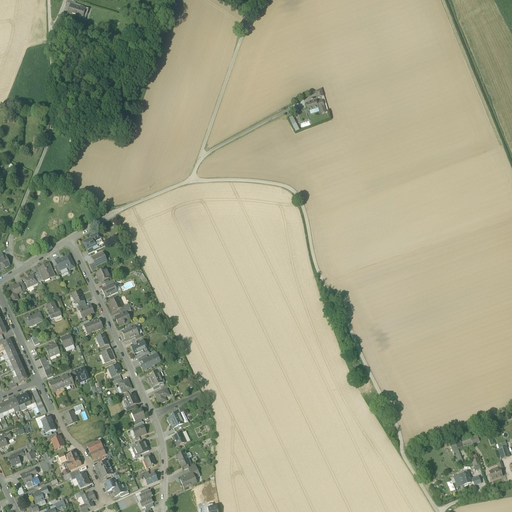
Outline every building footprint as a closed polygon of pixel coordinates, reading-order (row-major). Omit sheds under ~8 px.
[(86,9),(82,8),(80,7),(79,9),(74,7),(70,6),(68,14),(82,18),(84,14),(86,9)] [(315,92),(317,99),(324,97),(321,89),(315,92)] [(319,108),(321,114),(325,112),(322,101),(316,103),(315,102),(306,105),(308,112),(310,111),(318,108),(319,108)] [(292,115),(287,118),(294,132),(299,129),(292,115)] [(97,246),(95,242),(100,240),(101,239),(98,234),(90,238),(91,240),(88,242),(87,241),(83,243),(86,251),(92,248),(97,246)] [(94,263),(96,268),(107,263),(102,253),(92,258),(94,263)] [(0,270),(10,266),(6,256),(4,257),(0,258),(0,270)] [(57,266),(59,272),(60,272),(69,268),(70,271),(75,269),(70,256),(64,259),(60,261),(60,260),(55,262),(57,266)] [(89,266),(92,273),(98,270),(96,268),(94,263),(89,266)] [(40,273),(43,281),(54,276),(49,264),(38,269),(40,273)] [(96,274),(100,283),(101,283),(108,280),(109,279),(107,274),(108,274),(106,270),(96,274)] [(24,279),(28,288),(38,284),(34,275),(24,279)] [(114,285),(113,284),(106,288),(103,289),(102,290),(106,299),(118,293),(118,292),(120,291),(117,285),(115,284),(114,285)] [(6,290),(12,303),(17,300),(15,295),(22,292),(18,285),(6,290)] [(72,296),(76,305),(84,302),(80,292),(72,296)] [(109,303),(114,312),(120,310),(123,308),(123,307),(119,299),(109,303)] [(49,314),(51,320),(55,318),(61,316),(62,315),(60,309),(57,310),(54,303),(47,307),(50,314),(49,314)] [(82,318),(82,319),(94,314),(91,306),(88,308),(85,309),(79,312),(81,311),(81,312),(81,313),(81,314),(82,314),(83,318),(82,318)] [(115,318),(119,327),(125,325),(125,324),(129,322),(127,318),(128,317),(127,313),(126,313),(123,314),(120,316),(115,318)] [(24,319),(27,327),(35,323),(36,324),(43,321),(40,314),(33,317),(33,318),(31,319),(30,316),(24,319)] [(85,327),(89,334),(103,328),(100,320),(90,324),(85,326),(85,327)] [(122,333),(126,342),(133,339),(139,336),(135,328),(129,330),(122,333)] [(99,344),(101,349),(109,346),(108,345),(104,335),(97,339),(99,344)] [(60,340),(64,349),(65,349),(73,346),(74,345),(70,336),(60,340)] [(2,345),(4,350),(12,346),(10,341),(5,343),(2,344),(2,345)] [(130,347),(134,355),(142,351),(145,350),(142,341),(130,347)] [(46,349),(50,358),(60,354),(56,344),(46,349)] [(4,350),(7,355),(15,352),(12,346),(4,350)] [(103,354),(107,364),(115,360),(111,351),(103,354)] [(7,355),(9,361),(17,357),(15,352),(7,355)] [(143,362),(145,364),(147,370),(150,368),(150,367),(154,365),(154,366),(160,364),(156,355),(151,357),(148,358),(143,361),(143,362)] [(17,357),(9,361),(12,366),(20,363),(17,357)] [(12,366),(14,372),(22,368),(20,363),(12,366)] [(109,369),(113,378),(118,376),(121,375),(117,366),(109,369)] [(22,368),(14,372),(17,377),(25,374),(22,368)] [(75,372),(79,382),(84,380),(85,381),(89,380),(84,368),(75,372)] [(152,388),(153,389),(163,384),(164,383),(163,383),(159,374),(160,373),(160,372),(159,371),(157,372),(151,375),(152,376),(147,379),(149,384),(151,383),(153,388),(152,388)] [(25,374),(17,377),(19,383),(27,379),(25,374)] [(70,376),(60,380),(63,389),(73,385),(70,376)] [(53,393),(63,389),(60,380),(49,384),(53,393)] [(118,384),(122,394),(132,390),(128,380),(122,382),(118,384)] [(154,394),(159,405),(166,402),(164,397),(169,395),(166,389),(161,391),(154,394)] [(21,397),(24,405),(30,402),(31,402),(29,398),(27,395),(27,394),(21,397)] [(127,409),(136,405),(139,404),(135,395),(123,400),(125,403),(126,403),(128,408),(127,408),(127,409)] [(15,399),(19,407),(24,405),(21,397),(15,399)] [(15,399),(10,402),(13,409),(18,407),(19,407),(15,399)] [(4,404),(8,412),(13,409),(10,402),(4,404)] [(136,422),(137,422),(141,420),(145,419),(142,409),(133,413),(136,422)] [(73,413),(74,413),(74,412),(63,416),(67,426),(68,426),(64,417),(73,413)] [(184,425),(183,425),(179,415),(181,414),(180,412),(171,416),(172,417),(166,420),(169,426),(171,425),(173,430),(184,425)] [(77,423),(74,416),(73,413),(64,417),(68,426),(77,423)] [(184,413),(181,414),(179,415),(183,425),(188,423),(184,413)] [(40,421),(46,419),(45,416),(35,420),(39,429),(43,428),(40,421)] [(43,428),(53,424),(51,417),(46,419),(40,421),(43,428)] [(175,433),(176,433),(182,430),(190,426),(188,423),(183,425),(184,425),(173,430),(175,433)] [(56,431),(53,424),(43,428),(46,435),(51,433),(56,431)] [(132,431),(136,439),(139,438),(146,435),(143,426),(135,430),(132,431)] [(185,432),(184,433),(182,434),(186,444),(190,442),(185,432)] [(172,438),(177,448),(186,444),(182,434),(177,436),(172,438)] [(456,443),(458,446),(462,445),(471,441),(477,439),(475,436),(456,443)] [(51,441),(55,451),(64,447),(63,445),(64,444),(62,441),(62,440),(60,437),(57,438),(51,441)] [(451,448),(457,465),(463,463),(453,437),(447,439),(448,442),(446,443),(449,449),(451,448)] [(87,447),(90,454),(102,449),(100,442),(87,447)] [(497,445),(499,450),(506,448),(507,448),(505,442),(497,445)] [(136,456),(136,457),(140,455),(149,452),(145,443),(136,447),(132,448),(136,456)] [(497,451),(500,460),(509,457),(506,448),(499,450),(497,451)] [(105,456),(102,449),(90,454),(93,461),(105,456)] [(26,455),(29,462),(37,458),(33,451),(27,454),(26,455)] [(66,457),(69,463),(78,459),(75,453),(66,457)] [(190,464),(188,459),(186,455),(185,453),(179,456),(180,457),(177,459),(179,465),(180,465),(182,468),(188,465),(190,464)] [(8,460),(12,467),(16,466),(20,463),(18,458),(17,456),(13,457),(8,460)] [(66,464),(69,463),(66,457),(65,457),(64,457),(64,458),(59,460),(61,465),(63,465),(66,464)] [(145,461),(149,469),(156,466),(153,458),(152,458),(147,460),(145,461)] [(69,463),(66,464),(68,468),(69,471),(81,466),(78,459),(69,463)] [(39,464),(43,473),(49,470),(45,461),(39,464)] [(95,467),(98,474),(111,468),(108,462),(95,467)] [(196,466),(190,468),(188,469),(191,475),(192,474),(193,476),(198,473),(199,473),(196,466)] [(113,475),(111,468),(98,474),(100,480),(113,475)] [(489,473),(492,481),(502,477),(500,473),(499,469),(498,470),(489,473)] [(26,485),(28,489),(39,484),(37,479),(36,480),(34,476),(37,474),(35,470),(23,475),(24,477),(21,478),(25,486),(26,485)] [(78,471),(69,474),(71,479),(72,481),(77,479),(76,478),(80,476),(78,471)] [(140,476),(142,482),(144,481),(143,479),(150,476),(148,473),(140,476)] [(462,487),(471,484),(469,480),(467,473),(458,476),(462,487)] [(80,485),(81,488),(89,485),(85,474),(80,476),(76,478),(77,479),(80,485)] [(144,481),(147,486),(158,482),(155,474),(150,476),(143,479),(144,481)] [(180,480),(184,489),(192,486),(192,484),(196,482),(195,480),(193,476),(192,474),(191,475),(180,480)] [(454,478),(457,489),(462,487),(458,476),(454,478)] [(478,478),(469,480),(471,484),(473,484),(474,487),(481,485),(478,478)] [(112,490),(118,488),(115,481),(109,484),(105,486),(108,492),(112,490)] [(118,488),(112,490),(115,497),(119,495),(125,493),(122,486),(118,488)] [(139,497),(142,502),(150,499),(152,498),(149,492),(141,496),(139,497)] [(32,496),(36,504),(44,501),(42,496),(41,493),(35,495),(32,496)] [(80,508),(82,511),(87,509),(87,510),(94,507),(92,502),(96,500),(94,496),(93,497),(91,493),(84,496),(81,497),(81,498),(85,505),(82,507),(80,508)] [(152,504),(150,499),(142,502),(140,503),(143,508),(142,509),(145,508),(153,505),(153,504),(152,504)] [(54,505),(56,511),(66,506),(64,501),(60,502),(54,505)]
